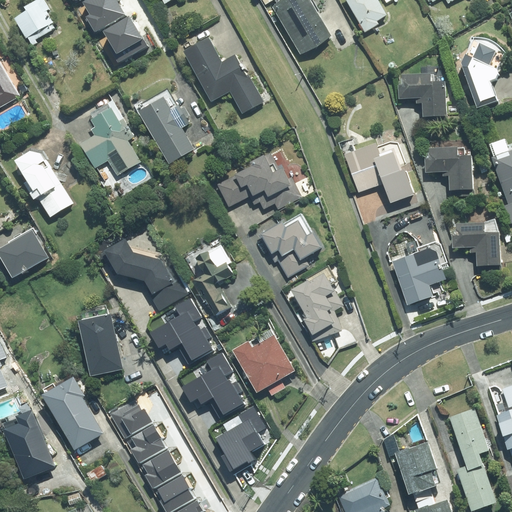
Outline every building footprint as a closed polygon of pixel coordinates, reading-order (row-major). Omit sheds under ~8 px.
[(52,8),(47,0),(39,0),(27,8),(28,10),(18,16),(34,45),(39,42),(38,39),(60,26),(50,9),(52,8)] [(313,0),(288,0),(276,6),(303,54),(334,37),(313,0)] [(347,0),(367,35),(382,27),(379,22),(388,17),(378,0),(347,0)] [(89,20),(105,48),(117,42),(121,49),(142,37),(137,30),(142,27),(129,5),(116,12),(112,6),(89,20)] [(214,37),(187,50),(214,102),(233,92),(244,112),(266,101),(241,53),(226,60),(214,37)] [(507,55),(475,40),(463,65),(479,111),(501,103),(494,84),(499,82),(502,77),(507,55)] [(0,107),(22,95),(0,57),(0,107)] [(400,86),(401,101),(418,101),(418,106),(424,106),(425,124),(449,124),(448,85),(435,85),(434,76),(405,77),(406,86),(400,86)] [(172,89),(140,105),(170,164),(199,149),(186,125),(193,121),(185,104),(181,106),(172,89)] [(118,105),(95,118),(99,125),(94,128),(98,135),(84,143),(98,168),(112,159),(121,174),(143,161),(131,140),(137,137),(118,105)] [(507,206),(511,221),(511,151),(508,142),(489,149),(510,205),(507,206)] [(377,144),(349,153),(362,191),(387,182),(394,202),(416,194),(401,153),(383,160),(377,144)] [(54,217),(77,203),(45,151),(42,153),(40,150),(37,152),(35,149),(18,158),(31,180),(28,182),(38,198),(41,196),(54,217)] [(460,149),(432,151),(432,160),(428,161),(429,174),(444,173),(444,178),(452,178),(453,198),(476,196),(474,158),(461,158),(460,149)] [(257,165),(220,183),(231,206),(252,196),(256,204),(262,200),(266,207),(277,202),(280,209),(304,197),(293,176),(291,177),(286,167),(282,169),(273,153),(255,162),(257,165)] [(286,220),(261,234),(278,262),(280,261),(290,277),(312,264),(308,258),(327,247),(317,230),(311,234),(302,219),(290,226),(286,220)] [(487,225),(459,226),(459,237),(455,237),(455,250),(472,249),(472,255),(479,254),(480,273),(503,272),(502,235),(487,236),(487,225)] [(36,228),(1,249),(16,276),(52,256),(36,228)] [(122,272),(143,278),(162,310),(192,293),(175,263),(170,267),(165,259),(138,252),(130,237),(108,250),(122,272)] [(210,299),(218,315),(233,307),(220,282),(240,272),(225,243),(199,257),(208,274),(194,281),(205,302),(210,299)] [(394,264),(409,307),(436,298),(432,287),(449,281),(438,249),(394,264)] [(344,330),(337,310),(346,305),(327,271),(295,289),(311,316),(308,318),(316,340),(344,330)] [(151,333),(162,351),(168,348),(171,353),(178,348),(188,365),(212,351),(206,341),(210,339),(203,328),(199,330),(194,321),(201,317),(190,299),(174,309),(179,317),(151,333)] [(116,313),(82,320),(94,375),(128,368),(116,313)] [(253,340),(237,348),(261,390),(297,370),(277,335),(257,346),(253,340)] [(183,387),(194,405),(199,401),(202,406),(210,402),(219,418),(243,404),(237,394),(241,392),(234,381),(231,383),(225,374),(232,370),(222,353),(205,363),(210,371),(183,387)] [(79,375),(47,393),(78,449),(107,433),(87,397),(90,395),(79,375)] [(111,416),(124,438),(152,422),(145,409),(142,410),(137,402),(111,416)] [(221,456),(229,471),(253,457),(249,452),(263,444),(257,433),(265,428),(252,406),(236,416),(240,422),(214,437),(225,454),(221,456)] [(470,465),(459,469),(474,510),(500,501),(482,453),(491,450),(477,409),(453,417),(470,465)] [(511,409),(499,414),(511,452),(511,409)] [(39,416),(9,428),(29,476),(59,464),(39,416)] [(154,425),(127,441),(140,463),(165,448),(160,439),(162,438),(154,425)] [(432,440),(399,452),(414,493),(440,483),(435,469),(442,467),(432,440)] [(145,475),(153,489),(181,474),(168,452),(143,466),(148,474),(145,475)] [(96,484),(110,475),(102,464),(89,474),(96,484)] [(160,499),(167,511),(168,511),(195,497),(183,475),(158,489),(162,497),(160,499)] [(391,504),(379,477),(340,494),(348,511),(387,511),(385,507),(391,504)] [(456,511),(451,497),(419,509),(420,511),(456,511)] [(177,511),(200,511),(204,510),(198,500),(177,511)]
